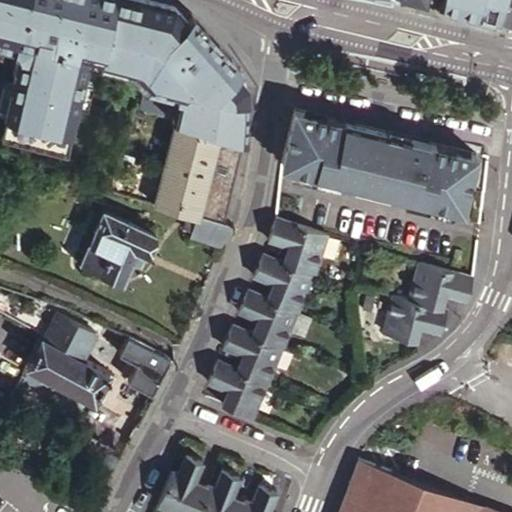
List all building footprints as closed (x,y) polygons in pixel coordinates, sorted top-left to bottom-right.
[(199,214),(224,219),(243,141),(243,77),(238,63),(186,7),(170,0),(0,0),(0,52),(2,53),(0,65),(0,129),(66,144),(86,59),(121,68),(143,93),(137,112),(171,120),(145,199),(190,212),(199,214)] [(511,0),(501,0),(497,16),(509,19),(511,20),(511,0)] [(460,204),(474,150),(426,138),(426,137),(409,133),(409,134),(295,104),(281,158),(460,204)] [(155,228),(102,205),(78,257),(122,276),(131,255),(139,259),(143,251),(144,251),(146,248),(150,247),(156,235),(153,232),(155,228)] [(196,225),(199,214),(190,212),(187,223),(196,225)] [(275,212),(267,234),(288,241),(283,257),(314,270),(320,251),(322,251),(328,228),(275,212)] [(232,222),(224,219),(199,214),(196,225),(193,234),(222,243),(232,222)] [(283,257),(262,248),(253,271),(274,279),(267,294),(298,307),(304,293),(314,270),(283,257)] [(470,272),(418,257),(411,280),(412,280),(408,294),(440,302),(444,288),(464,294),(470,272)] [(267,294),(247,286),(241,300),(238,308),(258,316),(252,330),(283,342),(288,329),(289,329),(299,307),(298,307),(267,294)] [(440,326),(445,303),(440,302),(408,294),(391,290),(385,313),(386,313),(382,328),(414,336),(418,321),(440,326)] [(93,327),(65,313),(59,324),(51,339),(78,354),(93,327)] [(51,340),(51,339),(59,324),(49,319),(41,334),(51,340)] [(142,339),(104,320),(98,332),(136,350),(142,339)] [(252,330),(232,321),(227,334),(222,344),(242,353),(236,367),(267,380),(272,366),(273,367),(283,343),(283,342),(252,330)] [(107,371),(78,354),(51,339),(51,340),(41,334),(27,361),(73,387),(75,393),(85,399),(91,396),(93,397),(107,371)] [(151,344),(142,339),(136,350),(145,355),(151,344)] [(158,384),(174,355),(151,344),(145,355),(137,372),(158,384)] [(236,367),(216,358),(207,380),(227,389),(221,403),(252,415),(257,402),(258,402),(268,380),(267,380),(236,367)] [(511,511),(511,509),(388,465),(357,454),(358,454),(355,453),(333,511),(511,511)] [(169,471),(155,503),(178,511),(195,511),(205,489),(191,483),(200,461),(184,454),(175,474),(169,471)] [(205,489),(195,511),(238,511),(243,502),(229,496),(237,476),(221,470),(213,489),(206,486),(205,489)] [(250,503),(243,500),(243,502),(238,511),(266,511),(275,490),(258,484),(250,503)]
